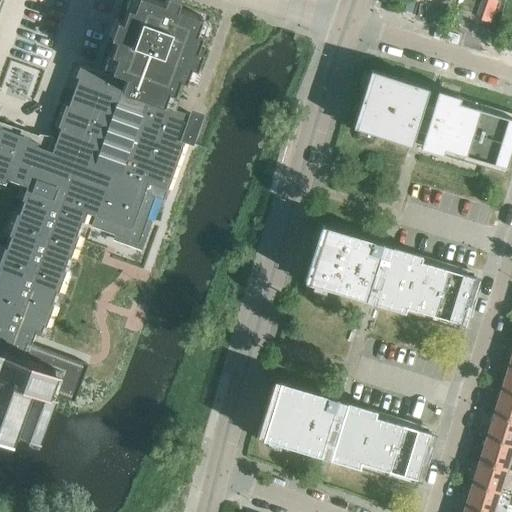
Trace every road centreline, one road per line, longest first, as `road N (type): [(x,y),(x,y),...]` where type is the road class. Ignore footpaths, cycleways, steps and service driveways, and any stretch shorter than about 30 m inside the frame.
road 1 (unclassified): [(217,475),(345,23)]
road 2 (residential): [(433,511),(511,244)]
road 3 (residential): [(511,70),(345,23)]
